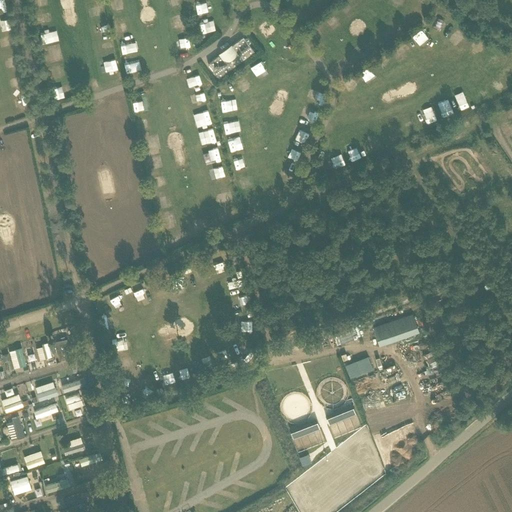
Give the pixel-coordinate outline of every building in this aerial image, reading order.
[(347,0),(339,6),(348,19),(357,13),(347,0)] [(111,4),(113,13),(126,10),(124,1),(111,4)] [(87,7),(90,19),(105,15),(103,4),(87,7)] [(404,13),(395,17),(401,29),(410,25),(404,13)] [(330,14),(324,19),(329,27),(336,22),(330,14)] [(439,30),(445,31),(446,15),(435,14),(433,27),(439,28),(439,30)] [(54,41),(54,31),(39,32),(40,42),(54,41)] [(187,36),(177,39),(180,49),(190,46),(187,36)] [(243,37),(231,46),(232,46),(219,55),(207,64),(218,78),(254,51),(243,37)] [(114,58),(98,61),(100,71),(116,68),(114,58)] [(46,69),(48,78),(63,75),(61,66),(46,69)] [(65,85),(50,90),(53,100),(68,94),(65,85)] [(123,95),(111,98),(114,112),(126,109),(123,95)] [(224,95),(221,102),(229,105),(232,98),(224,95)] [(72,136),(76,123),(62,119),(59,132),(72,136)] [(120,131),(130,129),(128,121),(118,123),(120,131)] [(12,135),(13,144),(26,141),(25,133),(12,135)] [(145,149),(158,147),(156,135),(143,137),(145,149)] [(353,142),(344,147),(350,161),(360,156),(353,142)] [(328,153),(334,167),(344,163),(338,149),(328,153)] [(137,162),(127,165),(130,173),(139,171),(137,162)] [(237,186),(252,181),(250,173),(234,178),(237,186)] [(264,188),(268,197),(278,193),(274,183),(264,188)] [(166,195),(156,197),(158,209),(169,207),(166,195)] [(131,200),(133,207),(147,203),(145,196),(131,200)] [(78,204),(79,213),(90,211),(88,202),(78,204)] [(142,235),(136,244),(149,253),(155,245),(142,235)] [(130,250),(120,254),(126,268),(136,263),(130,250)] [(93,269),(95,279),(104,276),(101,267),(93,269)] [(194,272),(199,286),(205,284),(200,269),(194,272)] [(380,345),(418,331),(412,313),(373,327),(380,345)] [(335,330),(339,342),(356,336),(352,324),(335,330)] [(220,344),(213,345),(215,357),(222,356),(220,344)] [(9,349),(11,367),(25,365),(23,347),(9,349)] [(345,365),(350,378),(373,369),(368,356),(345,365)] [(181,378),(191,374),(184,359),(174,364),(181,378)] [(165,383),(174,380),(169,366),(160,369),(165,383)] [(57,374),(59,383),(68,380),(65,371),(57,374)] [(60,383),(61,391),(76,389),(75,383),(83,382),(82,378),(67,380),(67,382),(60,383)] [(52,380),(33,386),(38,400),(57,394),(52,380)] [(0,399),(0,400),(5,412),(22,405),(16,392),(0,399)] [(77,393),(64,397),(68,408),(81,404),(77,393)] [(31,410),(36,425),(41,423),(39,416),(56,410),(54,403),(31,410)] [(329,425),(355,414),(351,405),(325,415),(329,425)] [(9,436),(22,436),(21,415),(8,416),(9,436)] [(289,430),(293,439),(319,429),(315,419),(289,430)] [(61,448),(64,455),(84,448),(79,436),(64,441),(66,446),(61,448)] [(40,449),(22,454),(26,467),(43,463),(40,449)] [(48,479),(72,472),(69,460),(45,467),(48,479)] [(0,473),(18,469),(16,463),(0,466),(0,473)] [(26,475),(9,480),(13,494),(30,488),(26,475)] [(44,490),(67,487),(66,479),(43,482),(44,490)]
